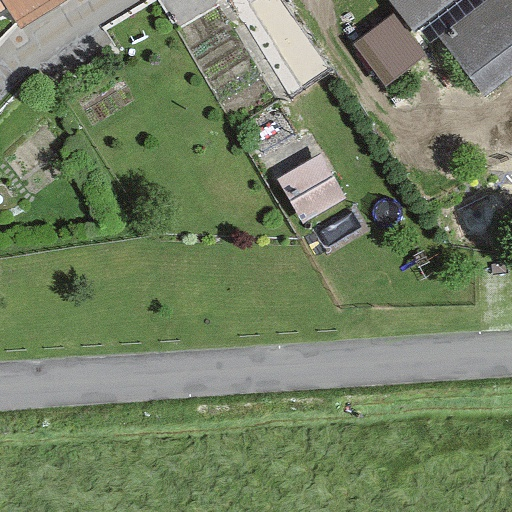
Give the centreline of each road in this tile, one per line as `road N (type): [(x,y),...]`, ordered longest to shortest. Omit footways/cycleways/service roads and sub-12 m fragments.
road 1 (unclassified): [(0,391),(511,360)]
road 2 (residential): [(0,85),(19,61),(119,0)]
